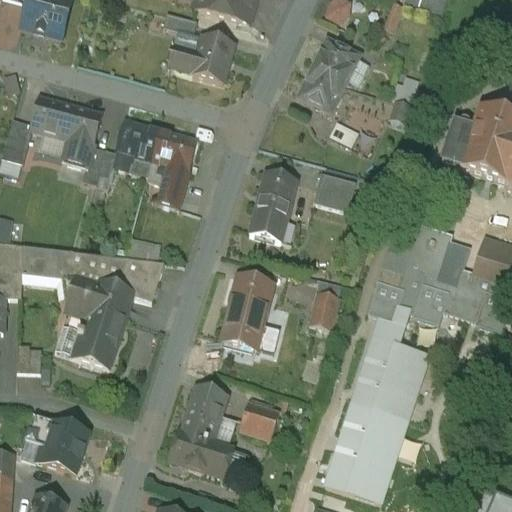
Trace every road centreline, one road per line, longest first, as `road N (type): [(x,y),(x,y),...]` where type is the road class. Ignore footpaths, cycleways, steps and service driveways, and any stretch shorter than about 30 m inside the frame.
road 1 (residential): [(123,511),(249,125)]
road 2 (residential): [(0,59),(249,125)]
road 3 (residential): [(249,125),(307,0)]
